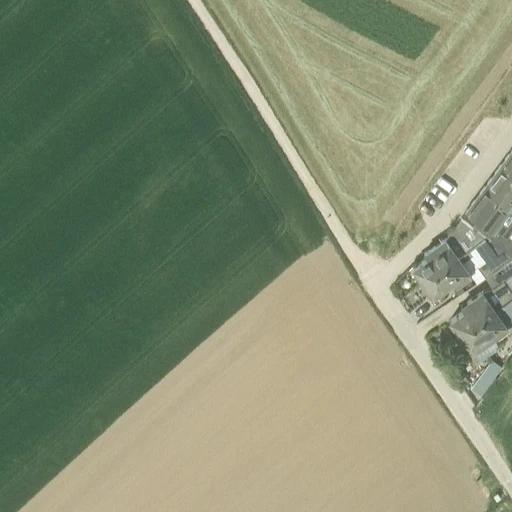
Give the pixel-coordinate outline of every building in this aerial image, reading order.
[(511,148),(498,167),(511,177),(511,148)] [(482,189),(511,212),(511,177),(498,167),(482,189)] [(472,226),(486,235),(511,252),(511,212),(482,189),(465,210),(477,219),(472,226)] [(411,266),(421,280),(486,235),(472,226),(461,217),(445,238),(423,252),(426,256),(411,266)] [(431,294),(452,279),(456,285),(472,274),(462,259),(469,255),(472,259),(482,252),(487,259),(478,266),(484,275),(494,268),(511,253),(511,252),(486,235),(421,280),(431,294)] [(459,332),(511,294),(511,291),(504,279),(511,272),(511,253),(494,268),(484,275),(492,286),(483,289),(482,288),(460,303),(462,308),(449,318),(459,332)] [(511,294),(459,332),(468,346),(472,351),(486,342),(508,327),(511,324),(511,294)] [(490,355),(474,387),(486,393),(502,361),(490,355)]
